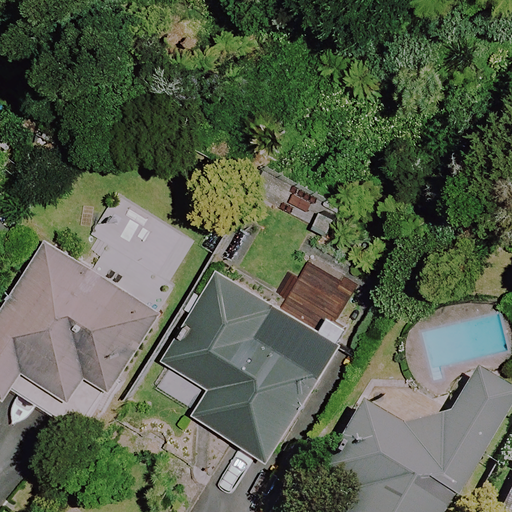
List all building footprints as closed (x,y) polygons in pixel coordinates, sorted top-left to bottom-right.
[(23,224),(5,211),(0,207),(0,129),(6,122),(0,117),(0,254),(15,233),(23,224)] [(100,265),(49,234),(0,314),(0,387),(11,394),(27,368),(74,397),(89,374),(114,389),(174,291),(109,251),(100,265)] [(217,273),(165,366),(203,387),(189,413),(273,460),(339,342),(217,273)] [(404,386),(390,408),(373,397),(323,475),(350,493),(338,511),(439,511),(511,398),(471,373),(453,398),(424,381),(416,394),(404,386)] [(511,511),(511,468),(493,511),(511,511)]
